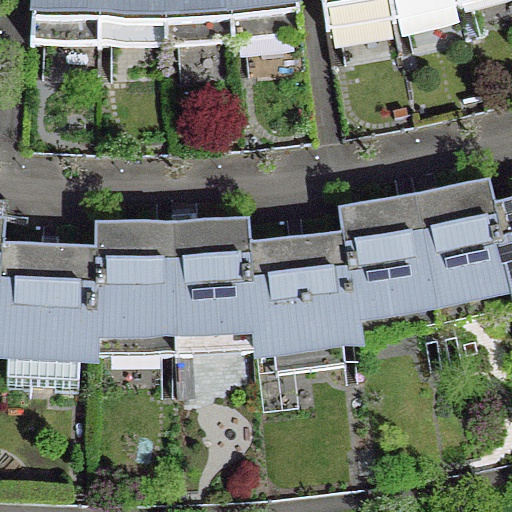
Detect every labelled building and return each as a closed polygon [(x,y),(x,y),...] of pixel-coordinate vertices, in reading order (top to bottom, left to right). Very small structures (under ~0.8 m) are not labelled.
[(29,0),(26,47),(95,51),(96,0),(29,0)] [(96,0),(95,51),(162,50),(160,0),(96,0)] [(160,0),(162,50),(229,47),(225,0),(160,0)] [(225,0),(229,47),(297,40),(292,0),(225,0)] [(315,0),(321,36),(389,24),(384,0),(315,0)] [(384,0),(389,24),(455,9),(452,0),(384,0)] [(452,0),(455,9),(488,0),(452,0)] [(491,213),(485,189),(410,205),(434,331),(508,315),(489,213),(491,213)] [(417,334),(434,331),(410,205),(334,218),(337,242),(339,242),(354,345),(417,334)] [(511,207),(491,213),(489,213),(508,315),(511,333),(511,207)] [(246,252),(244,227),(168,231),(172,360),(250,356),(244,252),(246,252)] [(90,361),(172,360),(168,231),(91,232),(90,256),(92,256),(90,361)] [(339,242),(337,242),(246,252),(244,252),(250,356),(250,387),(357,377),(354,345),(339,242)] [(92,256),(90,256),(0,251),(0,356),(3,356),(1,392),(73,396),(75,360),(90,361),(92,256)]
